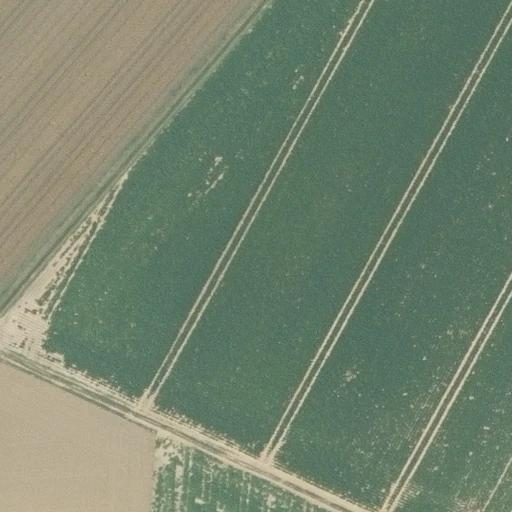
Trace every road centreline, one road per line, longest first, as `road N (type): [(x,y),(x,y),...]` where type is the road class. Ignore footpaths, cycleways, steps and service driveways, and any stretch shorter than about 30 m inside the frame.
road 1 (track): [(374,511),(0,339)]
road 2 (track): [(263,0),(0,309)]
